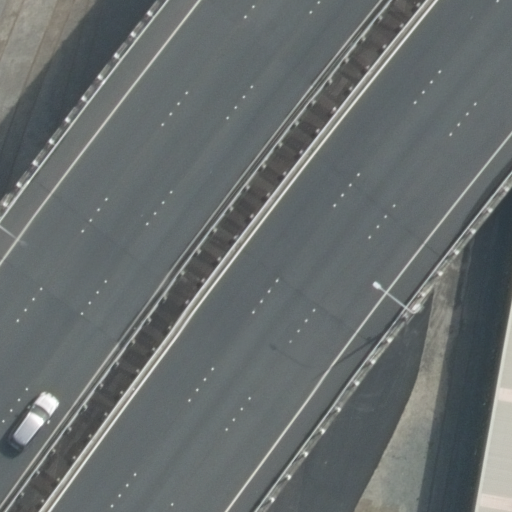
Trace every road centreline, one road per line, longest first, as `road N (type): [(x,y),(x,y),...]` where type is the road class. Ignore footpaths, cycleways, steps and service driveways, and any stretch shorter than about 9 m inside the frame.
road 1 (motorway): [(491,0),(99,511)]
road 2 (motorway): [(0,414),(320,0)]
